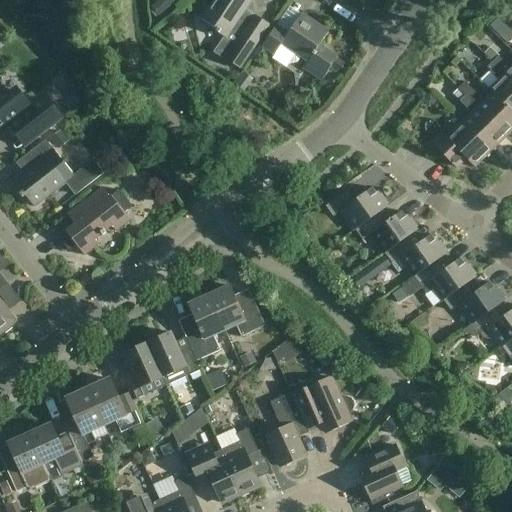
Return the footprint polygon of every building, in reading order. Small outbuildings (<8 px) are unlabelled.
[(215,32),(223,37),(213,52),(239,70),(269,25),(255,16),(253,20),(243,13),(251,1),(250,0),(215,0),(202,20),(216,30),(215,32)] [(259,61),(266,50),(274,55),(289,64),(297,63),(301,58),(307,62),(302,68),(321,81),(331,66),(339,71),(345,63),(319,45),(328,32),(301,14),(288,34),(276,26),(262,47),(260,46),(252,57),(259,61)] [(182,48),(194,44),(190,32),(178,36),(182,48)] [(505,74),(511,82),(511,67),(511,68),(500,56),(492,62),(505,74)] [(486,69),(498,81),(489,90),(492,93),(493,93),(511,112),(511,82),(505,74),(492,62),(486,69)] [(511,131),(511,112),(493,93),(492,93),(484,101),(464,81),(457,89),(464,96),(473,104),(506,137),(511,131)] [(0,131),(15,120),(23,130),(32,141),(61,119),(52,108),(44,96),(30,107),(19,93),(12,98),(4,88),(0,90),(0,131)] [(467,111),(471,115),(462,123),(490,152),(506,137),(473,104),(464,96),(459,101),(468,108),(467,111)] [(449,127),(442,134),(433,143),(451,162),(460,154),(474,168),(490,152),(462,123),(453,132),(449,127)] [(74,177),(54,151),(46,140),(31,151),(39,161),(10,183),(22,198),(25,196),(34,208),(74,177)] [(99,245),(94,240),(101,234),(102,236),(106,233),(105,232),(111,226),(116,232),(130,221),(124,214),(132,208),(119,191),(110,198),(102,188),(67,215),(75,225),(58,238),(69,252),(77,246),(84,256),(99,245)] [(377,214),(377,215),(386,208),(384,205),(386,204),(381,197),(379,198),(372,188),(355,201),(347,191),(325,207),(333,217),(341,211),(355,230),(377,214)] [(406,238),(407,238),(415,231),(414,229),(416,227),(410,220),(408,221),(401,212),(384,224),(377,215),(377,214),(355,230),(362,241),(371,235),(384,254),(406,238)] [(406,238),(384,254),(392,264),(400,258),(414,277),(436,261),(445,255),(443,252),(445,251),(440,244),(438,245),(431,235),(414,248),(407,238),(406,238)] [(465,285),(474,278),(472,276),(474,274),(469,267),(467,268),(460,259),(443,271),(436,261),(414,277),(426,294),(434,288),(443,301),(465,285)] [(0,333),(3,331),(5,334),(12,329),(12,324),(15,322),(0,302),(0,289),(7,284),(0,274),(0,333)] [(494,308),(495,308),(504,302),(502,299),(504,298),(499,290),(496,292),(490,282),(472,295),(465,285),(443,301),(450,311),(459,305),(472,324),(494,308)] [(209,296),(224,331),(236,326),(241,337),(265,327),(255,305),(241,311),(229,286),(209,296)] [(185,337),(189,345),(196,362),(220,351),(213,336),(224,331),(209,296),(188,305),(199,330),(185,337)] [(511,340),(511,310),(502,318),(495,308),(494,308),(472,324),(463,331),(465,333),(478,336),(480,334),(484,338),(491,339),(494,337),(502,348),(511,340)] [(170,333),(147,343),(166,386),(200,371),(196,362),(189,345),(178,350),(170,333)] [(511,340),(502,348),(511,362),(511,340)] [(133,401),(166,386),(147,343),(124,353),(129,363),(118,368),(133,401)] [(336,391),(330,378),(295,394),(307,421),(318,415),(327,434),(350,423),(346,414),(351,412),(353,409),(354,406),(354,401),(351,398),(347,397),(343,398),(340,400),(336,391)] [(110,379),(88,389),(104,426),(115,421),(122,435),(144,425),(129,392),(118,397),(110,379)] [(65,427),(67,432),(76,451),(81,463),(94,458),(88,445),(96,442),(91,432),(104,426),(88,389),(65,399),(76,422),(65,427)] [(297,438),(308,433),(291,394),(270,403),(282,429),(267,435),(281,467),(305,457),(297,438)] [(196,414),(179,424),(185,434),(203,424),(196,414)] [(51,424),(29,434),(49,476),(60,472),(61,473),(81,463),(76,451),(67,432),(57,436),(51,424)] [(240,441),(220,450),(240,495),(260,486),(247,456),(258,451),(248,429),(237,435),(240,441)] [(48,477),(49,476),(29,434),(7,444),(17,466),(7,471),(17,493),(28,488),(32,489),(50,481),(48,477)] [(209,445),(197,450),(186,455),(196,477),(207,472),(221,504),(240,495),(220,450),(213,453),(209,445)] [(411,481),(405,466),(395,446),(368,458),(373,470),(359,476),(373,505),(393,496),(391,491),(411,481)] [(179,491),(160,500),(165,511),(188,511),(185,504),(196,499),(186,477),(175,482),(179,491)] [(425,511),(416,492),(390,504),(393,511),(425,511)] [(125,505),(128,511),(165,511),(160,500),(150,505),(146,495),(125,505)] [(92,511),(88,501),(63,511),(92,511)]
